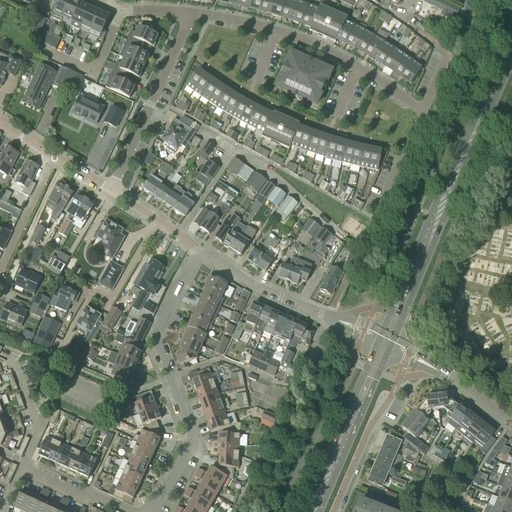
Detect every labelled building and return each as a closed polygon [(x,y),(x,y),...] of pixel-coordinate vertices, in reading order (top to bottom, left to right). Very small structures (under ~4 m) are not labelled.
[(58,0),(51,18),(60,22),(70,0),(58,0)] [(70,0),(60,22),(61,23),(63,18),(72,22),(80,4),(71,0),(70,0)] [(228,0),(228,3),(270,13),(311,28),(310,31),(335,43),(337,39),(375,60),(411,84),(417,76),(418,76),(420,72),(422,68),(385,43),(346,21),(347,17),(320,5),(318,9),(291,0),(228,0)] [(362,0),(359,6),(363,9),(367,2),(363,0),(362,0)] [(450,14),(457,17),(461,9),(438,0),(425,0),(424,4),(443,12),(441,17),(448,20),(450,14)] [(367,2),(363,9),(368,11),(372,5),(367,2)] [(72,22),(82,26),(90,8),(80,4),(72,22)] [(82,26),(90,30),(88,35),(89,35),(99,12),(90,8),(82,26)] [(89,35),(99,40),(109,17),(99,12),(89,35)] [(379,18),(383,21),(387,15),(383,12),(379,18)] [(387,15),(383,21),(388,24),(392,18),(387,15)] [(41,28),(44,22),(37,19),(35,25),(41,28)] [(462,21),(457,19),(454,25),(459,28),(462,21)] [(54,36),(56,31),(57,31),(59,27),(53,24),(48,34),(49,34),(54,36)] [(131,32),(126,41),(140,47),(142,42),(154,48),(156,42),(155,41),(158,36),(155,35),(156,33),(157,33),(148,24),(147,24),(148,25),(143,30),(138,28),(135,34),(131,32)] [(398,32),(402,34),(407,28),(403,25),(398,32)] [(407,28),(402,34),(407,38),(411,32),(407,28)] [(38,42),(44,45),(49,34),(48,34),(43,32),(38,42)] [(49,34),(44,45),(49,47),(54,36),(49,34)] [(60,39),(58,38),(54,36),(49,47),(55,50),(60,39)] [(417,46),(421,49),(426,43),(422,40),(417,46)] [(138,52),(140,47),(126,41),(119,57),(143,67),(145,63),(147,63),(149,57),(138,52)] [(426,43),(421,49),(425,52),(430,47),(426,43)] [(7,58),(0,54),(0,86),(0,87),(7,74),(14,77),(21,62),(9,56),(7,58)] [(291,54),(276,87),(288,93),(287,96),(293,98),(294,96),(298,98),(297,100),(303,103),(304,100),(316,105),(331,71),(319,66),(321,62),(315,60),(310,59),(305,55),(303,59),(291,54)] [(117,63),(112,72),(126,78),(128,74),(139,79),(142,73),(141,72),(143,67),(119,57),(124,59),(121,65),(117,63)] [(56,74),(40,66),(22,103),(38,111),(56,74)] [(75,74),(61,68),(52,86),(66,93),(75,74)] [(289,150),(291,146),(334,161),(378,171),(379,166),(381,162),(380,162),(382,152),(339,142),(298,128),(300,124),(274,112),(272,116),(234,95),(197,71),(192,79),(190,78),(189,83),(186,86),(223,112),(263,134),(262,138),(289,150)] [(124,83),(126,78),(112,72),(105,88),(129,99),(131,94),(133,94),(135,88),(124,83)] [(104,107),(81,96),(72,114),(95,125),(104,107)] [(179,102),(176,109),(180,111),(184,105),(179,102)] [(188,107),(184,105),(180,111),(185,114),(188,107)] [(115,128),(122,113),(112,108),(104,123),(115,128)] [(205,117),(200,114),(197,121),(201,123),(205,117)] [(178,121),(197,133),(200,128),(181,117),(178,121)] [(171,156),(174,155),(180,145),(185,149),(195,133),(178,121),(174,127),(172,125),(162,140),(165,142),(163,144),(164,146),(167,148),(166,150),(166,152),(171,156)] [(222,126),(217,123),(213,130),(218,133),(222,126)] [(238,135),(233,132),(230,139),(235,142),(238,135)] [(255,144),(250,141),(246,148),(251,151),(255,144)] [(198,156),(206,161),(214,148),(206,143),(198,156)] [(255,153),(266,159),(269,153),(258,147),(255,153)] [(0,173),(7,177),(18,155),(6,149),(5,152),(0,150),(0,173)] [(272,155),(269,161),(281,167),(284,161),(272,155)] [(227,169),(237,176),(237,177),(246,183),(253,172),(233,159),(227,169)] [(208,161),(195,180),(199,183),(206,187),(219,168),(208,161)] [(38,168),(26,162),(15,183),(24,187),(21,194),(29,198),(35,185),(31,183),(38,168)] [(285,169),(294,174),(297,168),(288,163),(285,169)] [(166,164),(155,179),(151,177),(143,189),(144,190),(145,192),(147,194),(149,193),(153,196),(162,184),(172,169),(167,165),(166,164)] [(258,194),(266,182),(267,181),(254,172),(245,185),(258,194)] [(176,185),(182,177),(177,173),(171,181),(176,185)] [(314,177),(310,174),(306,181),(311,184),(314,177)] [(59,198),(66,187),(59,183),(47,201),(56,206),(61,200),(59,198)] [(259,195),(266,200),(274,188),(268,183),(259,195)] [(173,191),(162,184),(153,196),(155,197),(155,199),(158,201),(159,200),(164,204),(173,191)] [(332,186),(327,184),(323,190),(328,193),(332,186)] [(74,193),(66,187),(59,198),(61,200),(56,206),(57,207),(55,211),(60,214),(74,193)] [(183,198),(185,194),(181,192),(181,190),(177,187),(175,187),(173,191),(164,204),(165,204),(166,206),(168,208),(170,207),(175,211),(183,198)] [(267,200),(277,208),(286,196),(275,189),(267,200)] [(349,196),(344,193),(340,200),(346,203),(349,196)] [(185,194),(183,198),(175,211),(176,212),(176,213),(179,215),(180,214),(185,218),(196,202),(191,199),(192,196),(188,194),(185,194)] [(206,200),(206,201),(211,204),(216,198),(210,194),(206,200)] [(74,211),(68,221),(74,225),(75,223),(72,221),(74,218),(86,200),(77,195),(69,207),(74,211)] [(277,211),(288,218),(297,205),(287,197),(277,211)] [(86,200),(74,218),(82,224),(94,206),(86,200)] [(364,204),(359,202),(355,208),(360,211),(364,204)] [(0,204),(0,209),(11,215),(14,209),(1,203),(0,204)] [(229,209),(228,209),(230,206),(225,203),(223,205),(215,217),(209,213),(204,210),(194,224),(199,228),(210,235),(219,221),(220,222),(229,209)] [(226,229),(222,226),(214,238),(223,244),(239,220),(233,215),(230,219),(232,220),(226,229)] [(74,225),(68,221),(66,220),(59,234),(67,239),(74,225)] [(310,220),(303,230),(313,237),(320,227),(310,220)] [(105,224),(103,224),(101,227),(102,230),(97,238),(104,241),(103,242),(104,246),(100,253),(112,259),(123,238),(119,236),(122,231),(118,228),(117,226),(112,223),(111,224),(106,222),(105,224)] [(223,245),(232,250),(246,229),(237,223),(232,232),(223,245)] [(37,246),(45,230),(38,226),(29,243),(37,246)] [(246,229),(232,250),(241,256),(255,234),(256,232),(247,227),(246,229)] [(321,229),(314,238),(325,246),(332,237),(321,229)] [(0,249),(3,251),(10,236),(12,232),(8,231),(6,234),(0,230),(0,249)] [(70,242),(79,248),(83,241),(74,235),(70,242)] [(260,243),(247,261),(256,267),(275,238),(270,235),(263,245),(260,243)] [(256,267),(265,273),(274,260),(269,257),(280,242),(275,238),(256,267)] [(37,263),(43,251),(36,248),(30,259),(37,263)] [(342,270),(353,275),(360,260),(349,255),(342,270)] [(277,278),(287,282),(296,260),(292,258),(289,266),(283,264),(277,278)] [(56,259),(50,271),(60,277),(67,264),(56,259)] [(312,266),(296,260),(287,282),(297,286),(299,280),(306,283),(310,271),(312,266)] [(150,261),(141,275),(142,276),(136,287),(142,290),(157,264),(150,261)] [(111,263),(102,280),(99,284),(111,291),(123,270),(111,263)] [(131,308),(138,312),(148,294),(154,298),(161,286),(155,283),(163,268),(157,264),(142,290),(131,308)] [(343,274),(331,267),(320,290),(331,296),(334,288),(336,289),(343,274)] [(34,277),(22,271),(15,286),(34,294),(41,277),(34,275),(34,277)] [(227,286),(208,277),(204,288),(225,298),(225,297),(223,296),(227,286)] [(72,305),(74,301),(76,301),(79,295),(76,294),(77,294),(62,287),(57,298),(53,297),(49,306),(66,313),(70,304),(72,305)] [(205,289),(201,298),(220,307),(225,298),(204,288),(203,288),(205,289)] [(244,291),(240,300),(246,302),(247,303),(250,295),(250,294),(244,291)] [(216,317),(220,307),(201,298),(197,308),(216,317)] [(35,300),(32,307),(44,313),(48,305),(35,300)] [(238,304),(236,310),(241,313),(242,313),(245,307),(247,303),(246,302),(240,300),(238,304)] [(7,304),(0,320),(9,323),(10,321),(21,326),(27,313),(7,304)] [(255,327),(264,308),(254,304),(246,323),(255,327)] [(44,313),(32,307),(29,314),(42,319),(44,313)] [(101,326),(102,325),(97,322),(100,317),(86,308),(76,325),(77,326),(77,327),(85,332),(85,331),(86,335),(82,341),(90,345),(94,339),(99,331),(101,326)] [(112,308),(102,325),(101,326),(108,330),(111,332),(122,313),(112,308)] [(216,317),(197,308),(192,318),(211,327),(216,317)] [(255,327),(264,331),(273,312),(264,308),(255,327)] [(272,337),(281,315),(273,312),(264,331),(263,333),(272,337)] [(280,340),(281,339),(290,319),(281,315),(272,337),(280,340)] [(192,318),(188,327),(207,336),(211,327),(192,318)] [(45,319),(39,332),(54,338),(60,325),(45,319)] [(130,321),(122,337),(136,344),(140,346),(150,324),(140,319),(138,325),(130,321)] [(298,323),(290,319),(281,339),(280,340),(285,342),(282,348),(286,351),(288,346),(289,345),(298,323)] [(312,335),(305,332),(307,327),(298,323),(289,345),(288,346),(293,348),(295,344),(299,346),(301,343),(307,346),(312,335)] [(240,324),(232,339),(238,342),(245,326),(240,324)] [(202,346),(207,336),(188,327),(183,337),(202,346)] [(34,344),(49,351),(54,338),(39,332),(34,344)] [(123,346),(118,356),(136,364),(141,353),(134,350),(136,344),(122,337),(122,338),(116,336),(114,342),(123,346)] [(183,337),(178,347),(198,356),(202,346),(183,337)] [(227,345),(221,342),(216,353),(222,356),(227,345)] [(197,358),(198,356),(178,347),(178,348),(180,349),(176,357),(182,371),(189,368),(187,364),(197,360),(197,358)] [(250,364),(255,353),(246,349),(241,362),(249,365),(249,366),(250,364)] [(280,364),(278,369),(285,373),(294,377),(298,369),(289,365),(294,354),(286,351),(280,364)] [(257,369),(258,369),(264,357),(255,353),(250,364),(251,365),(257,369)] [(114,366),(126,371),(134,374),(132,373),(136,364),(118,356),(114,366)] [(264,357),(258,369),(259,370),(266,371),(271,360),(264,357)] [(278,369),(280,364),(273,361),(268,372),(273,376),(275,377),(278,369)] [(134,374),(126,371),(114,366),(116,367),(112,377),(130,385),(134,374)] [(319,376),(321,371),(313,367),(310,372),(319,376)] [(196,392),(216,385),(220,383),(219,380),(214,381),(212,375),(212,376),(209,369),(197,373),(199,379),(192,382),(196,392)] [(219,395),(216,385),(196,392),(199,403),(219,395)] [(138,416),(157,409),(151,393),(132,399),(138,416)] [(219,395),(199,403),(203,413),(228,404),(226,400),(222,402),(219,395)] [(436,396),(438,411),(445,410),(448,413),(447,414),(447,417),(450,419),(459,407),(448,399),(447,399),(446,395),(436,396)] [(425,402),(417,412),(428,422),(430,420),(430,419),(430,417),(428,416),(432,411),(438,411),(436,396),(426,397),(426,401),(425,402)] [(203,413),(207,423),(227,416),(224,409),(229,407),(228,404),(203,413)] [(456,429),(458,426),(469,413),(460,406),(459,407),(450,419),(449,419),(447,424),(455,431),(456,429)] [(142,427),(143,429),(159,430),(156,421),(161,419),(157,409),(138,416),(142,427)] [(60,412),(55,410),(48,423),(54,426),(60,412)] [(415,411),(408,420),(422,431),(429,422),(428,422),(417,412),(415,411)] [(261,420),(274,425),(277,418),(264,412),(261,420)] [(455,431),(463,437),(464,436),(477,419),(469,413),(458,426),(456,429),(455,431)] [(230,426),(227,416),(207,423),(211,433),(221,430),(230,426)] [(0,435),(12,438),(5,418),(0,419),(0,435)] [(477,419),(464,436),(463,437),(472,444),(473,443),(475,440),(486,426),(477,419)] [(401,429),(406,432),(401,438),(407,443),(407,444),(417,451),(422,445),(416,439),(422,431),(408,420),(401,429)] [(220,435),(219,446),(240,447),(240,436),(235,435),(235,425),(230,426),(221,430),(223,435),(220,435)] [(480,452),(485,455),(496,441),(491,437),(494,433),(486,426),(475,440),(484,446),(480,452)] [(155,438),(159,430),(143,429),(137,442),(155,451),(160,440),(155,438)] [(108,434),(102,448),(107,450),(113,437),(108,434)] [(0,448),(6,451),(12,438),(0,435),(0,448)] [(46,438),(38,456),(48,461),(60,436),(56,435),(53,441),(46,438)] [(61,444),(63,438),(60,436),(48,461),(58,465),(66,447),(61,444)] [(17,450),(15,455),(21,458),(29,440),(25,438),(19,451),(17,450)] [(382,449),(396,456),(401,444),(387,438),(382,449)] [(507,442),(502,438),(493,449),(498,453),(507,442)] [(137,442),(133,452),(151,460),(155,451),(137,442)] [(76,443),(73,450),(66,447),(58,465),(68,470),(79,445),(76,443)] [(419,452),(417,451),(407,444),(401,456),(415,463),(419,455),(418,455),(419,453),(419,452)] [(80,454),(83,447),(79,445),(68,470),(77,474),(86,456),(80,454)] [(219,446),(219,457),(239,458),(240,447),(219,446)] [(146,470),(151,460),(133,452),(126,449),(124,453),(131,456),(128,462),(146,470)] [(378,460),(392,466),(396,456),(382,449),(378,460)] [(445,449),(441,456),(446,459),(449,452),(445,449)] [(94,454),(92,459),(86,456),(77,474),(88,479),(99,456),(94,454)] [(414,465),(415,463),(401,456),(400,459),(414,465)] [(218,473),(227,478),(233,481),(234,469),(239,469),(239,458),(219,457),(218,468),(221,468),(218,473)] [(373,471),(387,477),(392,466),(378,460),(373,471)] [(128,462),(124,472),(142,480),(146,470),(128,462)] [(9,485),(17,467),(11,464),(9,468),(11,469),(4,483),(9,485)] [(500,476),(506,478),(511,480),(511,469),(510,468),(504,466),(500,476)] [(227,478),(218,473),(210,468),(204,478),(221,488),(227,478)] [(368,483),(382,489),(387,477),(373,471),(368,483)] [(124,472),(119,481),(137,490),(142,480),(124,472)] [(496,486),(502,488),(511,492),(511,480),(506,478),(500,476),(496,486)] [(108,489),(112,481),(104,478),(100,486),(108,489)] [(204,478),(199,488),(216,497),(221,488),(204,478)] [(391,481),(404,487),(405,485),(392,479),(391,481)] [(133,500),(137,490),(119,481),(118,484),(116,488),(112,486),(108,495),(123,502),(125,497),(133,500)] [(194,497),(211,506),(216,497),(199,488),(194,497)] [(498,498),(511,504),(511,492),(502,488),(498,498)] [(14,509),(20,511),(24,511),(32,496),(22,492),(14,509)] [(385,496),(395,500),(397,496),(387,492),(385,496)] [(24,511),(36,511),(42,501),(32,496),(24,511)] [(197,511),(207,511),(211,506),(194,497),(188,507),(197,511)] [(494,508),(494,509),(502,511),(510,511),(511,509),(511,504),(498,498),(494,508)] [(36,511),(48,511),(52,505),(42,501),(36,511)] [(355,511),(387,511),(360,501),(355,511)]
